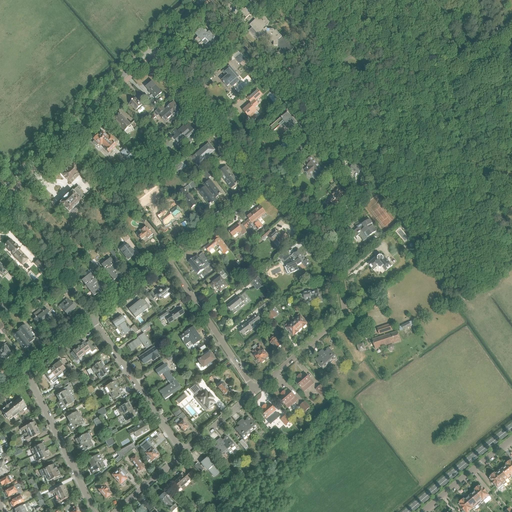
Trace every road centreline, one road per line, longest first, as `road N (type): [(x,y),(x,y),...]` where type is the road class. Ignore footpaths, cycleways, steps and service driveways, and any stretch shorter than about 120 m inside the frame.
road 1 (residential): [(255,390),(345,312),(330,253),(266,180)]
road 2 (residential): [(0,195),(151,49)]
road 3 (residential): [(266,180),(151,49)]
road 4 (residential): [(182,453),(91,317)]
road 5 (residential): [(255,390),(166,257)]
road 6 (residential): [(94,511),(25,369)]
road 7 (tertiary): [(408,511),(511,427)]
road 8 (residential): [(166,257),(266,180)]
